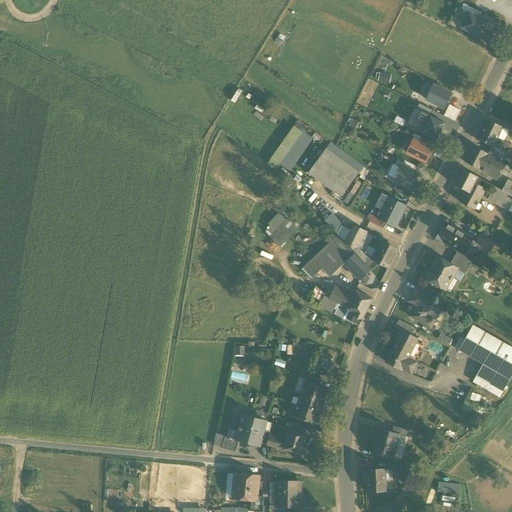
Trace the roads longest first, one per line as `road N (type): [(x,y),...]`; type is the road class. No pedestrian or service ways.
road 1 (tertiary): [(345,474),(346,418),(370,330),(511,50)]
road 2 (residential): [(0,440),(345,474)]
road 3 (unknown): [(303,247),(267,286),(292,345),(422,377),(449,369),(488,386)]
